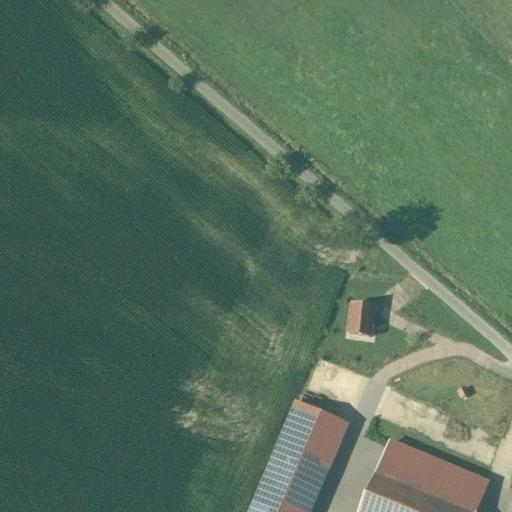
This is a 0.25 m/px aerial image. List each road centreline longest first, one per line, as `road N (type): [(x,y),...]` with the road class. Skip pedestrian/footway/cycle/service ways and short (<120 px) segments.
road 1 (unclassified): [(98,0),(511,341)]
road 2 (unknown): [(511,461),(294,415)]
